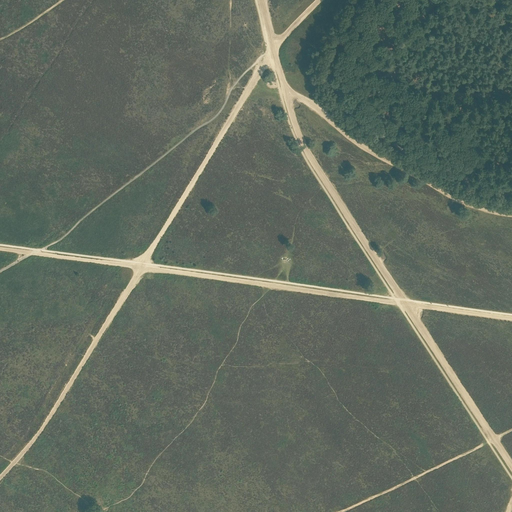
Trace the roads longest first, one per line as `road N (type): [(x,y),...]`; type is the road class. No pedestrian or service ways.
road 1 (track): [(320,0),(273,50),(52,413),(0,478)]
road 2 (track): [(0,248),(404,303)]
road 3 (track): [(259,0),(296,132),(404,303)]
road 4 (track): [(286,90),(459,200),(511,212)]
road 5 (track): [(319,110),(391,76),(452,95),(511,87)]
road 6 (track): [(337,99),(379,136),(456,180),(511,195)]
road 7 (track): [(404,303),(511,467)]
